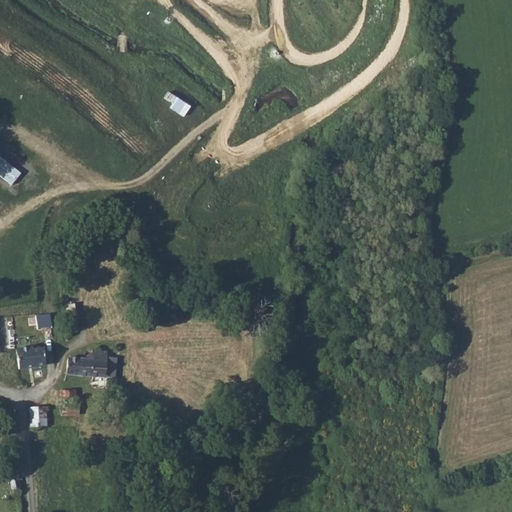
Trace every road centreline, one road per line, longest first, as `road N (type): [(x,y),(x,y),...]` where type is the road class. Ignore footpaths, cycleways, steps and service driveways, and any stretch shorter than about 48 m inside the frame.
road 1 (track): [(0,225),(62,191),(136,185),(233,107)]
road 2 (unclassified): [(0,388),(18,400),(29,439),(34,511)]
